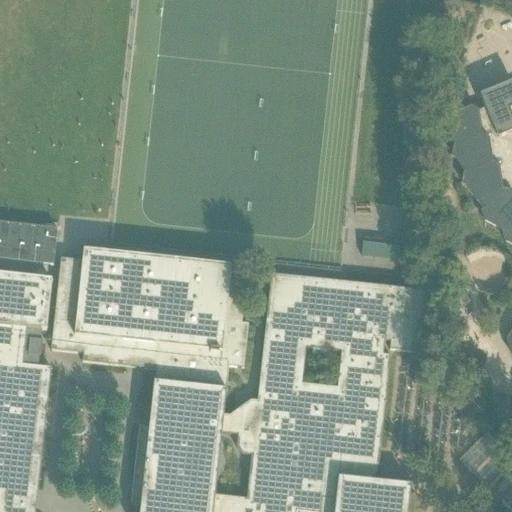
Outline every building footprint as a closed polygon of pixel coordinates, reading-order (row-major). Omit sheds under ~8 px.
[(511,85),(480,99),(485,112),(480,114),(473,108),(443,121),(441,129),(455,147),(453,148),(452,156),(465,174),(464,176),(462,184),(483,211),(481,213),(484,221),(503,232),(503,233),(505,242),(511,245),(511,334),(507,341),(511,354),(511,85)] [(0,262),(54,269),(58,233),(0,226),(0,262)] [(363,241),(361,258),(397,262),(399,244),(363,241)] [(155,371),(149,430),(139,429),(131,505),(141,506),(140,511),(408,511),(411,489),(377,485),(390,358),(383,358),(385,344),(391,345),(390,352),(421,355),(428,294),(271,277),(258,405),(252,404),(230,419),(224,418),(227,393),(225,393),(228,368),(244,370),(248,327),(241,326),(246,281),(231,280),(232,269),(84,254),(83,264),(60,261),(51,352),(83,355),(82,364),(155,371)] [(52,283),(0,277),(0,511),(35,511),(51,370),(37,368),(41,333),(46,333),(52,283)] [(511,494),(502,505),(509,511),(511,511),(511,459),(508,463),(511,467),(506,473),(511,478),(511,494)]
